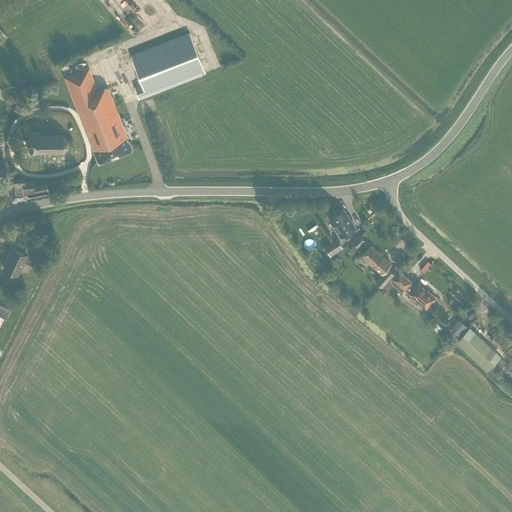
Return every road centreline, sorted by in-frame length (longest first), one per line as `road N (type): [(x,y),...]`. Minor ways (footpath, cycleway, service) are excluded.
road 1 (unclassified): [(0,212),(105,193),(325,191),(390,181)]
road 2 (unclassified): [(390,181),(410,227),(511,319)]
road 3 (unclassified): [(390,181),(461,124),(511,50)]
